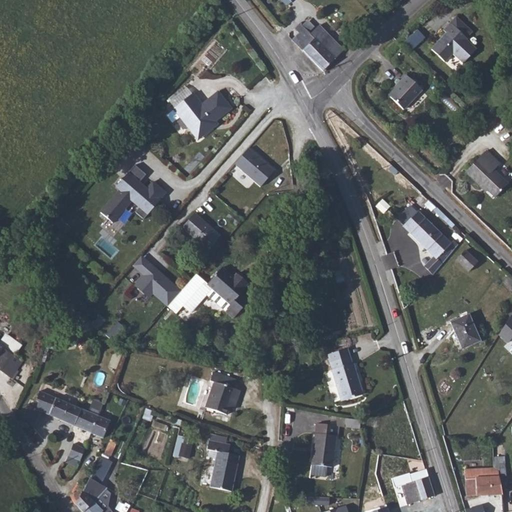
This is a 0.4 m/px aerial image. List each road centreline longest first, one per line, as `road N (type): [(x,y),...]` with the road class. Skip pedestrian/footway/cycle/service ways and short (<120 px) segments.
road 1 (tertiary): [(308,104),(363,228),(453,511)]
road 2 (unclassified): [(325,88),(511,260)]
road 3 (unclassified): [(156,249),(251,137),(301,93)]
road 4 (unclassified): [(419,0),(325,88)]
road 5 (unclassified): [(68,511),(0,404)]
